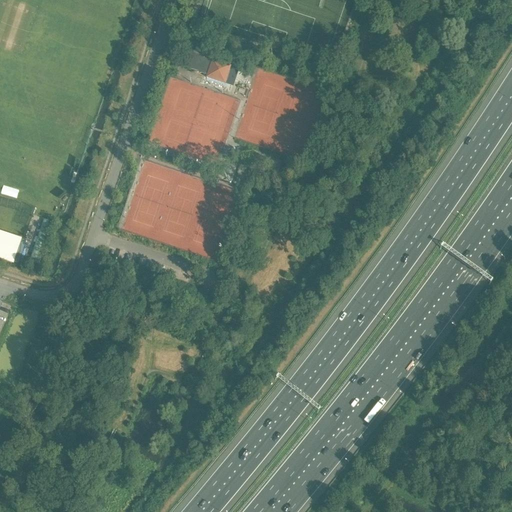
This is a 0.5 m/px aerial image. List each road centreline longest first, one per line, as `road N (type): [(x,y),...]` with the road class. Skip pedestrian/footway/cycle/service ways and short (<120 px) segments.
road 1 (motorway): [(511,109),(360,326),(210,511)]
road 2 (motorway): [(255,511),(511,177)]
road 3 (unclassified): [(0,282),(49,296),(75,288),(173,0)]
